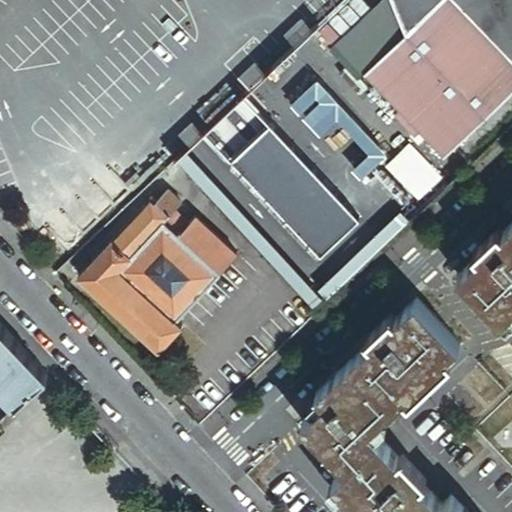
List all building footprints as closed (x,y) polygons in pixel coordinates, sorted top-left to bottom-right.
[(511,0),(404,0),(418,31),(371,76),(453,158),(511,100),(511,0)] [(165,222),(172,214),(179,206),(165,193),(155,204),(151,200),(80,276),(159,350),(184,323),(178,318),(235,258),(192,218),(185,226),(178,234),(165,222)] [(185,226),(172,214),(165,222),(178,234),(185,226)] [(511,226),(508,230),(504,227),(480,250),(483,254),(462,274),(507,321),(511,315),(511,226)] [(377,341),(322,393),(331,402),(308,423),(353,469),(340,481),(360,502),(356,506),(362,511),(485,511),(484,510),(481,511),(476,511),(459,493),(450,502),(430,481),(434,477),(410,453),(406,456),(378,427),(412,395),(416,399),(458,359),(454,355),(467,343),(423,297),(401,318),(397,313),(373,337),(377,341)] [(1,389),(17,406),(51,376),(0,322),(0,321),(0,376),(7,383),(1,389)]
